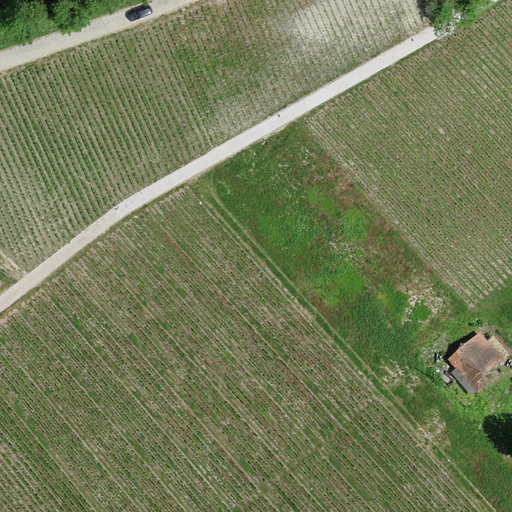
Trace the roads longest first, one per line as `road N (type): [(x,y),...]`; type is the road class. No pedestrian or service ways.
road 1 (track): [(0,306),(124,208),(491,0)]
road 2 (residential): [(0,61),(170,0)]
